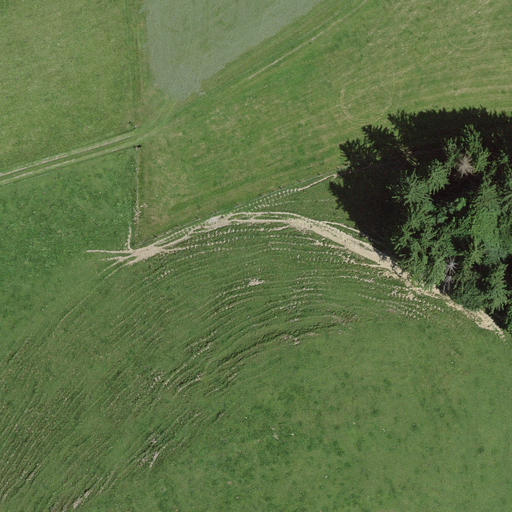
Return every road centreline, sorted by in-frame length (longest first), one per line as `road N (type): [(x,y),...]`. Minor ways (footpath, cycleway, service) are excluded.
road 1 (track): [(360,0),(322,37),(136,138)]
road 2 (track): [(136,138),(0,181)]
